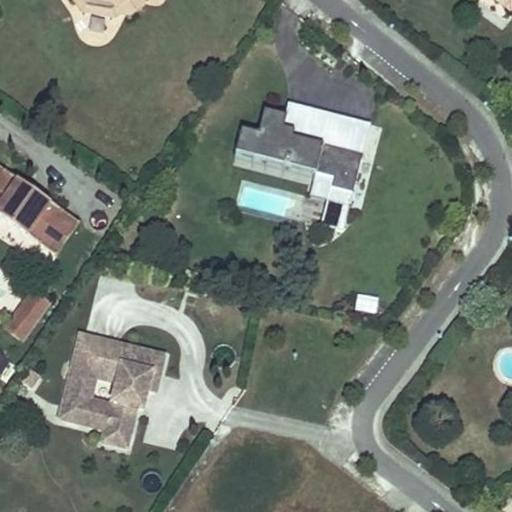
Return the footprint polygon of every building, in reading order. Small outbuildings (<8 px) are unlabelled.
[(76,0),(83,10),(97,0),(102,0),(106,1),(121,21),(128,22),(140,13),(142,4),(147,0),(76,0)] [(114,26),(121,21),(106,1),(102,0),(97,0),(83,10),(88,17),(114,26)] [(495,0),(488,0),(508,15),(511,9),(511,0),(500,0),(499,2),(495,0)] [(358,207),(370,171),(332,158),(337,144),(325,140),(330,126),(289,113),(285,123),(264,116),(257,138),(240,133),(233,155),(318,183),(329,187),(326,197),(358,207)] [(380,143),(330,126),(325,140),(337,144),(332,158),(370,171),(380,143)] [(80,226),(0,170),(0,220),(56,260),(80,226)] [(329,187),(318,183),(314,195),(310,207),(332,214),(354,221),(358,207),(326,197),(329,187)] [(354,221),(332,214),(325,234),(347,241),(354,221)] [(33,294),(16,318),(33,330),(50,306),(33,294)] [(357,312),(378,313),(379,296),(358,295),(357,312)] [(33,330),(16,318),(6,332),(23,344),(33,330)] [(64,410),(87,416),(83,428),(111,435),(134,441),(142,412),(139,411),(141,399),(145,399),(146,395),(152,396),(155,397),(164,361),(81,340),(64,410)] [(220,343),(213,360),(230,368),(238,351),(220,343)] [(39,380),(30,374),(21,387),(31,394),(39,380)] [(43,383),(43,401),(61,402),(61,384),(43,383)] [(141,399),(139,411),(142,412),(147,413),(152,396),(146,395),(145,399),(141,399)] [(87,416),(64,410),(61,422),(83,428),(87,416)] [(134,441),(111,435),(107,446),(131,452),(134,441)]
